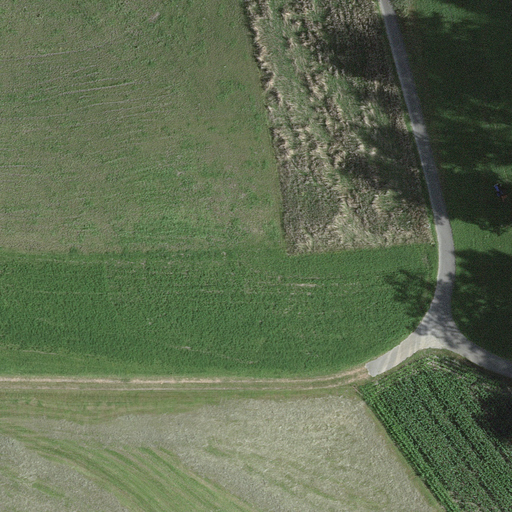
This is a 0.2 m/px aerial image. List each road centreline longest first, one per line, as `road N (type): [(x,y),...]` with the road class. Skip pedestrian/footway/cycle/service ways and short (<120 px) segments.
road 1 (track): [(0,387),(308,390),(368,372),(435,327)]
road 2 (track): [(435,327),(447,240),(391,0)]
